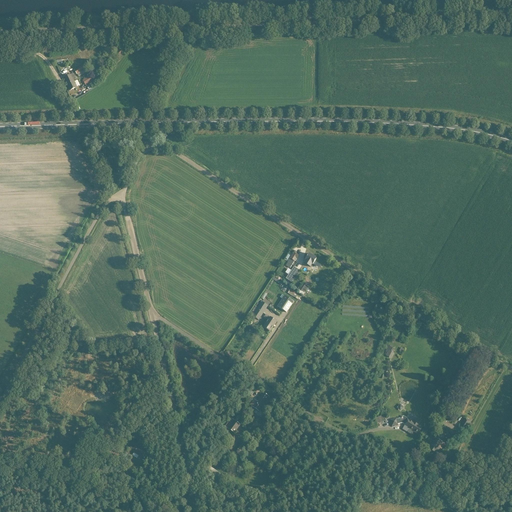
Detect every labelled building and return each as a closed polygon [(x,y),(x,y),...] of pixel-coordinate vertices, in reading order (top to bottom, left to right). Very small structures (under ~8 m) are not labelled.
[(75,71),(77,74),(77,73),(79,76),(88,70),(85,65),(75,71)] [(95,81),(103,76),(102,76),(101,74),(99,71),(98,70),(83,81),(87,86),(95,81)] [(77,87),(73,80),(76,79),(74,74),(64,78),(70,91),(77,87)] [(291,259),(286,266),(290,269),(294,261),(298,256),(294,253),(291,259)] [(306,260),(304,264),(310,267),(312,264),(313,265),(316,259),(309,254),(305,260),(306,260)] [(294,267),(286,279),(292,283),(300,271),(294,267)] [(274,278),(273,279),(282,286),(284,284),(274,278)] [(311,283),(307,280),(300,290),(304,293),(311,283)] [(291,289),(288,293),(298,300),(301,295),(291,289)] [(294,302),(285,296),(278,306),(287,312),(294,302)] [(259,320),(268,306),(262,302),(260,305),(260,304),(257,308),(255,306),(252,311),(254,312),(253,314),(254,315),(253,316),(259,320)] [(266,323),(264,327),(270,332),(273,327),(274,325),(277,321),(270,317),(268,321),(266,323)] [(389,346),(386,352),(387,353),(386,356),(391,358),(393,353),(392,353),(394,349),(389,346)] [(380,371),(375,381),(381,384),(387,374),(384,372),(381,370),(380,371)] [(264,393),(261,397),(257,402),(255,400),(251,406),(259,412),(266,401),(269,397),(264,393)] [(397,419),(391,420),(392,426),(392,427),(398,426),(398,425),(398,424),(403,423),(404,424),(410,428),(407,432),(412,434),(413,431),(418,434),(422,428),(418,426),(421,420),(417,417),(414,422),(408,418),(406,420),(405,422),(402,420),(397,421),(397,419)] [(228,429),(234,433),(240,425),(234,421),(231,419),(232,419),(231,418),(228,424),(228,423),(231,425),(228,429)] [(459,429),(464,432),(470,422),(465,418),(459,429)] [(429,449),(435,453),(438,447),(441,449),(444,443),(436,439),(432,446),(431,445),(429,449)] [(238,453),(242,456),(246,450),(240,446),(236,452),(237,453),(238,453)] [(134,452),(132,455),(136,458),(138,455),(139,456),(142,457),(145,453),(142,451),(141,449),(140,450),(138,449),(138,448),(135,447),(132,451),(134,452)] [(280,473),(277,477),(287,482),(289,478),(280,473)]
